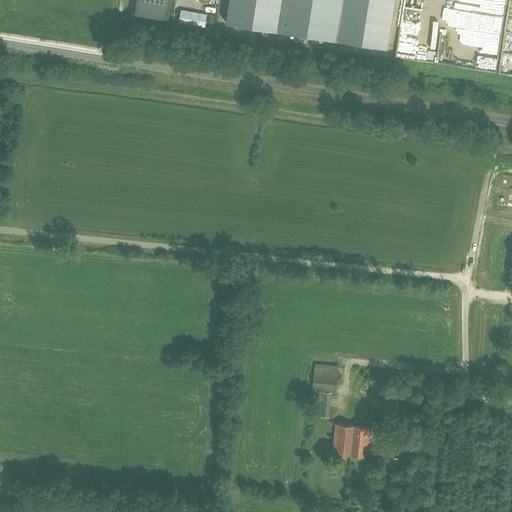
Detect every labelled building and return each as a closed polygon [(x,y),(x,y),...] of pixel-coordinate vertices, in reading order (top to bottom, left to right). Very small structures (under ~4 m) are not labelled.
[(136,0),(135,13),(168,18),(170,0),(136,0)] [(229,0),(226,22),(387,47),(394,0),(229,0)] [(181,9),(179,22),(205,27),(207,14),(181,9)] [(210,15),(208,26),(214,27),(216,16),(210,15)] [(443,34),(444,29),(437,28),(432,53),(441,55),(445,35),(443,34)] [(315,364),(313,389),(335,391),(338,366),(315,364)] [(353,425),(336,423),(333,453),(350,455),(353,425)] [(353,425),(350,455),(368,456),(371,427),(353,425)] [(387,444),(386,456),(394,457),(395,445),(387,444)]
